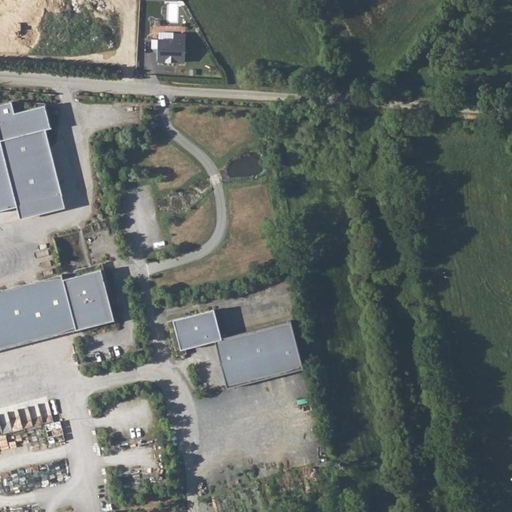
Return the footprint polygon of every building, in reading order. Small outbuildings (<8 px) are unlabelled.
[(184,58),(186,30),(174,29),(173,35),(155,34),(155,46),(157,48),(156,56),(166,57),(168,54),(173,55),(175,57),(184,58)] [(62,205),(39,128),(48,126),(43,104),(17,106),(15,96),(0,99),(0,204),(13,201),(17,215),(62,205)] [(76,270),(77,276),(101,269),(105,286),(108,285),(102,264),(76,270)] [(62,274),(0,289),(0,348),(114,319),(105,286),(101,269),(77,276),(63,279),(62,274)] [(209,305),(167,315),(177,348),(210,338),(216,336),(209,305)] [(285,319),(216,336),(210,338),(223,387),(298,365),(285,319)]
